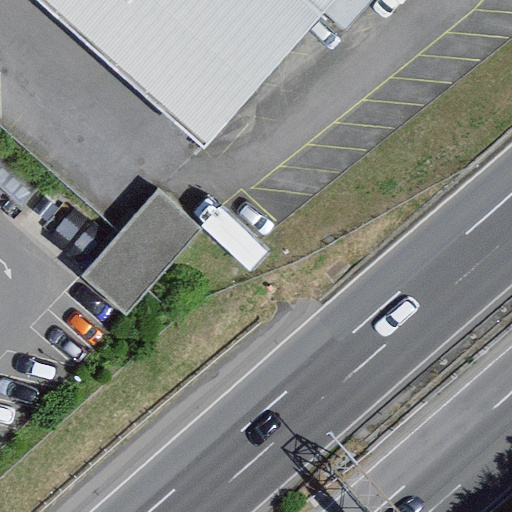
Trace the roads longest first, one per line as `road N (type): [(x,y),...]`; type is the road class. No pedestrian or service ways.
road 1 (unknown): [(0,31),(165,179),(212,197),(285,170),(451,0)]
road 2 (motorway): [(511,215),(171,511)]
road 3 (motorway): [(403,511),(511,417)]
